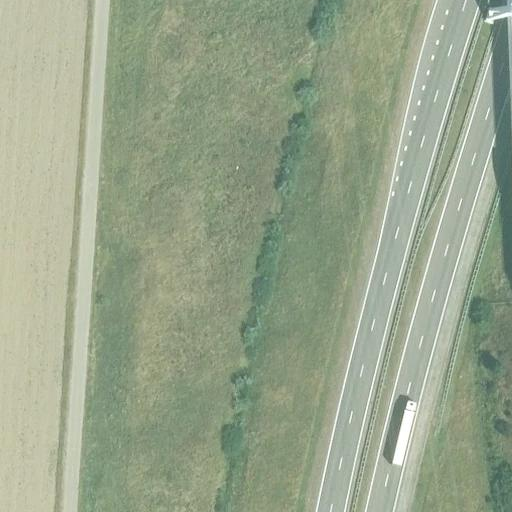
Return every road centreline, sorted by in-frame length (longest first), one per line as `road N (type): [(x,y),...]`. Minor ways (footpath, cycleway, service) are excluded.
road 1 (trunk): [(464,0),(374,320),(330,511)]
road 2 (unclassified): [(66,511),(99,0)]
road 3 (trunk): [(379,511),(434,291),(511,39)]
